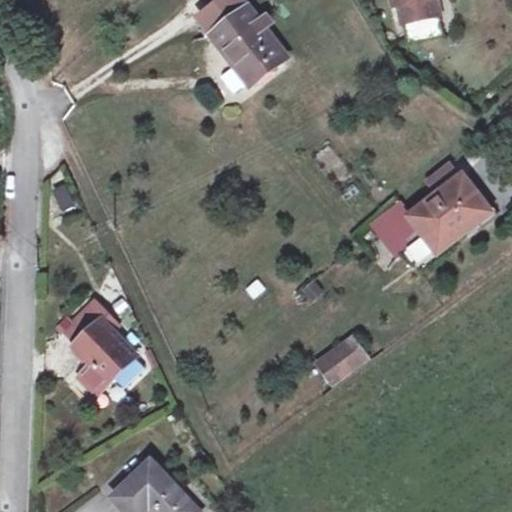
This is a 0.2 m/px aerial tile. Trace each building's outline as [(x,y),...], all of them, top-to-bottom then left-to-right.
[(233,63),(239,58),(258,83),(288,59),(265,29),(261,24),(242,0),(227,0),(200,21),(233,63)] [(395,0),(396,5),(401,5),(405,23),(433,17),(429,0),(395,0)] [(436,0),(429,0),(433,17),(440,16),(436,0)] [(266,20),(261,24),(265,29),(270,25),(266,20)] [(252,87),(258,83),(239,58),(233,63),(252,87)] [(432,182),(442,195),(461,180),(451,167),(432,182)] [(442,195),(412,218),(428,238),(439,253),(491,213),(464,178),(461,180),(442,195)] [(428,238),(412,218),(399,202),(372,223),(401,260),(428,238)] [(146,369),(136,359),(138,357),(108,325),(111,322),(95,306),(82,318),(95,331),(80,346),(73,352),(84,363),(87,360),(92,365),(80,377),(97,396),(115,379),(125,390),(146,369)] [(95,331),(82,318),(81,317),(66,332),(80,346),(95,331)] [(354,342),(321,367),(333,382),(366,358),(354,342)] [(152,350),(146,353),(154,371),(160,368),(152,350)] [(198,511),(153,463),(114,499),(125,511),(149,511),(150,511),(151,511),(198,511)]
